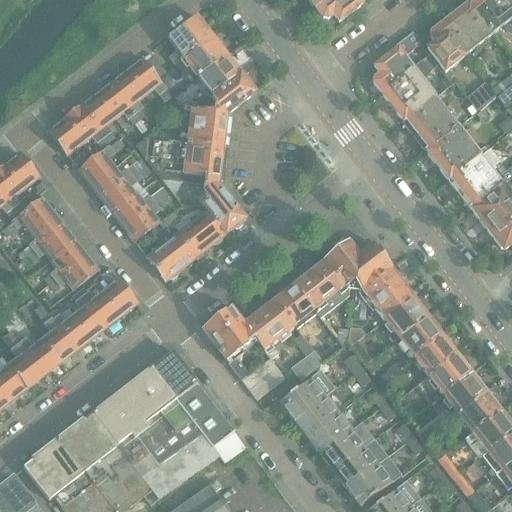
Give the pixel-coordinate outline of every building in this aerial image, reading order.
[(305,0),(313,9),(315,12),(330,0),(305,0)] [(330,0),(315,12),(316,13),(322,20),(327,21),(332,17),(338,24),(362,5),(366,9),(377,0),(330,0)] [(511,1),(511,0),(472,0),(467,4),(492,36),(501,29),(506,35),(511,37),(511,1)] [(463,58),(492,36),(467,4),(438,27),(460,54),(463,58)] [(195,19),(167,40),(168,41),(176,51),(173,54),(174,55),(167,60),(173,67),(179,62),(209,39),(203,31),(204,26),(200,21),(195,20),(195,19)] [(430,46),(425,50),(443,73),(463,58),(460,54),(438,27),(429,34),(428,39),(432,44),(430,46)] [(372,81),(371,85),(378,93),(379,94),(411,69),(404,59),(419,47),(415,41),(410,35),(394,47),(396,49),(372,69),(378,76),(372,81)] [(209,39),(179,62),(180,62),(185,69),(187,67),(197,79),(224,57),(223,56),(224,51),(220,47),(215,46),(210,39),(209,39)] [(163,75),(148,56),(148,55),(141,61),(156,80),(163,75)] [(229,58),(224,58),(224,57),(197,79),(205,89),(202,92),(208,99),(211,97),(238,76),(233,68),(233,63),(229,58)] [(411,69),(379,94),(401,123),(433,98),(434,98),(422,82),(429,71),(435,67),(427,57),(411,69)] [(141,61),(125,73),(145,98),(152,93),(157,100),(158,99),(164,106),(171,101),(172,100),(163,89),(156,80),(141,61)] [(125,73),(110,85),(139,122),(145,117),(136,105),(145,98),(125,73)] [(163,75),(156,80),(163,89),(168,85),(168,78),(165,73),(163,75)] [(244,84),(238,76),(211,97),(216,103),(214,114),(228,116),(254,96),(253,94),(253,89),(249,84),(244,84)] [(511,77),(490,94),(495,100),(496,100),(497,99),(511,87),(511,77)] [(444,80),(435,88),(440,93),(449,86),(444,80)] [(110,85),(94,97),(113,121),(121,114),(139,137),(145,131),(139,122),(110,85)] [(468,97),(464,100),(466,102),(467,102),(470,106),(476,114),(478,112),(483,108),(485,108),(495,100),(490,94),(483,85),(471,94),(468,97)] [(511,87),(497,99),(505,109),(511,103),(511,87)] [(104,128),(113,121),(94,97),(79,109),(102,139),(95,145),(100,151),(113,140),(104,128)] [(401,123),(400,124),(423,153),(424,153),(455,128),(454,126),(433,98),(401,123)] [(95,145),(102,139),(79,109),(64,121),(82,145),(90,138),(95,145)] [(228,116),(214,114),(183,110),(180,135),(158,132),(157,141),(221,150),(223,139),(226,140),(228,125),(225,125),(226,118),(228,116)] [(66,157),(82,145),(64,121),(47,134),(66,157)] [(511,124),(509,121),(499,129),(504,135),(511,129),(511,124)] [(455,128),(424,153),(446,181),(479,156),(463,135),(467,132),(463,126),(458,129),(457,127),(455,128)] [(145,139),(133,148),(144,162),(160,182),(165,183),(178,185),(181,185),(192,187),(203,188),(220,191),(216,186),(217,178),(221,179),(223,165),(219,165),(221,150),(157,141),(145,139)] [(113,169),(106,161),(121,149),(117,143),(78,173),(89,188),(113,169)] [(490,171),(499,164),(489,151),(480,158),(479,156),(446,181),(445,182),(468,212),(469,211),(502,186),(509,181),(511,178),(511,167),(497,180),(490,171)] [(18,157),(3,168),(21,192),(28,186),(36,180),(18,157)] [(77,158),(70,163),(71,164),(75,169),(76,169),(82,164),(78,159),(77,158)] [(89,188),(100,202),(144,168),(139,162),(119,177),(113,169),(89,188)] [(21,192),(3,168),(0,170),(0,196),(15,216),(20,211),(11,200),(21,192)] [(148,174),(144,168),(100,202),(110,215),(134,197),(128,190),(148,174)] [(165,183),(160,182),(173,199),(181,185),(178,185),(165,183)] [(511,198),(502,186),(469,211),(491,239),(492,240),(511,224),(511,198)] [(202,198),(197,202),(201,206),(206,213),(224,237),(233,231),(236,231),(242,227),(242,223),(243,222),(244,222),(220,191),(203,188),(202,198)] [(135,196),(134,197),(110,215),(122,230),(164,198),(163,197),(166,195),(162,190),(142,205),(135,196)] [(15,216),(0,196),(0,209),(9,220),(15,216)] [(164,198),(122,230),(132,244),(157,224),(152,217),(169,204),(164,198)] [(5,239),(15,231),(22,226),(29,234),(52,216),(41,202),(0,234),(5,239)] [(222,239),(224,237),(206,213),(175,237),(194,261),(213,246),(217,247),(221,243),(222,239)] [(169,228),(177,222),(172,215),(164,221),(169,228)] [(33,254),(63,231),(52,216),(29,234),(35,243),(23,252),(16,258),(20,264),(27,258),(33,254)] [(162,234),(169,228),(164,221),(157,227),(162,234)] [(511,224),(492,240),(500,250),(505,251),(510,247),(511,249),(511,224)] [(49,264),(74,244),(63,231),(33,254),(27,258),(32,265),(44,255),(49,261),(47,262),(49,264)] [(177,274),(194,261),(175,237),(145,260),(163,284),(168,281),(171,282),(176,278),(177,274)] [(322,262),(321,262),(322,264),(342,290),(352,282),(356,250),(351,249),(350,249),(345,243),(323,260),(322,261),(322,262)] [(48,288),(85,259),(74,244),(49,264),(55,273),(44,282),(48,288)] [(386,267),(389,264),(374,245),(371,248),(370,246),(367,246),(361,250),(356,250),(352,282),(360,291),(387,270),(387,269),(387,268),(386,267)] [(71,292),(95,273),(96,273),(85,259),(48,288),(53,294),(65,284),(71,292)] [(298,283),(292,287),(315,316),(319,322),(349,299),(349,291),(345,294),(342,290),(322,264),(310,274),(306,274),(302,277),(302,280),(298,283)] [(390,275),(387,271),(387,270),(360,291),(383,322),(410,301),(405,294),(406,289),(394,275),(390,275)] [(99,277),(91,283),(96,288),(100,294),(119,318),(134,307),(134,306),(116,282),(107,271),(99,277)] [(283,295),(272,303),(293,331),(294,332),(315,316),(292,287),(290,289),(287,289),(284,291),(283,295)] [(119,318),(100,294),(96,288),(87,295),(83,290),(77,295),(81,300),(104,330),(119,318)] [(104,330),(81,300),(77,295),(70,300),(78,311),(70,318),(88,342),(104,330)] [(348,333),(346,346),(348,345),(350,347),(356,342),(363,337),(360,332),(353,332),(354,326),(354,323),(363,324),(366,300),(351,298),(348,333)] [(410,301),(383,322),(393,334),(387,338),(392,345),(398,341),(425,320),(419,312),(420,307),(416,303),(411,302),(410,301)] [(243,326),(242,327),(254,342),(255,344),(268,361),(270,363),(271,362),(278,357),(271,348),(283,339),(293,331),(272,303),(261,311),(257,312),(254,314),(254,318),(243,326)] [(74,353),(51,323),(51,324),(50,322),(47,317),(39,307),(32,313),(49,334),(39,342),(58,366),(74,353)] [(230,310),(202,332),(226,364),(241,383),(248,377),(235,360),(255,344),(254,342),(242,327),(243,326),(231,310),(230,310)] [(88,342),(70,318),(62,324),(53,313),(47,317),(50,322),(51,324),(51,323),(74,353),(88,342)] [(431,322),(427,322),(425,320),(398,341),(413,360),(440,339),(433,330),(434,325),(431,322)] [(42,378),(17,347),(14,342),(8,335),(1,341),(16,360),(7,367),(25,391),(42,378)] [(21,338),(14,342),(17,347),(42,378),(58,366),(39,342),(30,349),(21,338)] [(305,359),(290,371),(299,382),(320,366),(315,360),(298,338),(292,342),(305,359)] [(445,341),(441,340),(440,339),(413,360),(427,379),(454,358),(447,349),(448,345),(445,341)] [(356,342),(350,347),(350,348),(352,351),(355,355),(362,363),(365,368),(371,364),(371,363),(370,362),(356,342)] [(327,350),(315,360),(320,366),(321,365),(332,356),(327,350)] [(246,450),(197,386),(172,354),(149,372),(173,403),(200,437),(217,460),(222,467),(240,455),(246,450)] [(355,355),(350,359),(356,367),(360,364),(362,363),(355,355)] [(460,359),(455,359),(454,358),(427,379),(442,398),(469,377),(462,368),(463,363),(460,359)] [(25,391),(7,367),(0,359),(0,392),(9,404),(25,391)] [(360,372),(360,371),(350,359),(343,364),(353,377),(360,372)] [(248,377),(241,383),(249,393),(276,371),(270,363),(268,361),(248,377)] [(378,385),(401,368),(398,364),(380,379),(381,380),(377,383),(378,385)] [(276,371),(249,393),(256,403),(284,381),(276,371)] [(200,437),(173,403),(149,372),(92,417),(115,447),(139,480),(157,502),(217,460),(200,437)] [(363,390),(370,384),(360,372),(353,377),(363,390)] [(326,398),(334,392),(320,374),(282,403),(287,410),(285,412),(294,424),(326,399),(326,398)] [(469,377),(442,398),(451,409),(444,415),(449,422),(456,416),(483,395),(478,388),(479,382),(476,378),(470,377),(469,377)] [(0,410),(9,404),(0,392),(0,410)] [(380,412),(387,406),(376,393),(369,398),(380,412)] [(483,395),(456,416),(471,436),(498,415),(492,406),(493,402),(490,398),(485,398),(484,396),(483,395)] [(309,439),(339,416),(326,399),(294,424),(302,434),(304,432),(309,439)] [(389,423),(396,418),(387,406),(380,412),(389,423)] [(407,406),(400,411),(408,421),(415,416),(407,406)] [(471,436),(461,443),(473,458),(476,461),(485,454),(511,432),(507,426),(511,423),(502,412),(498,415),(471,436)] [(444,415),(430,426),(435,433),(449,422),(444,415)] [(352,433),(352,432),(339,416),(309,439),(314,444),(311,446),(320,458),(352,433)] [(30,464),(21,471),(46,503),(50,500),(59,511),(127,511),(142,501),(148,508),(157,502),(139,480),(115,447),(92,417),(83,424),(30,464)] [(336,473),(374,444),(360,426),(352,432),(352,433),(320,458),(328,468),(331,466),(336,473)] [(430,426),(417,436),(422,443),(435,433),(430,426)] [(406,446),(413,440),(403,427),(396,432),(406,446)] [(511,432),(485,454),(494,466),(489,471),(494,478),(511,464),(511,432)] [(416,458),(423,452),(413,440),(406,446),(416,458)] [(346,492),(387,461),(374,444),(336,473),(340,478),(338,480),(346,492)] [(437,463),(445,457),(440,450),(432,456),(437,463)] [(451,480),(458,474),(445,457),(437,463),(451,480)] [(362,507),(400,478),(387,461),(346,492),(354,502),(357,500),(362,507)] [(511,464),(494,478),(506,493),(511,489),(511,490),(511,464)] [(440,489),(447,483),(436,469),(429,475),(440,489)] [(466,500),(474,494),(458,474),(451,480),(466,500)] [(36,511),(12,480),(7,484),(4,484),(0,487),(0,511),(36,511)] [(449,500),(456,495),(447,483),(440,489),(449,500)] [(215,484),(174,511),(225,511),(213,494),(219,490),(215,484)] [(408,511),(420,504),(405,485),(370,511),(408,511)] [(474,494),(466,500),(475,511),(487,511),(488,511),(474,494)]
